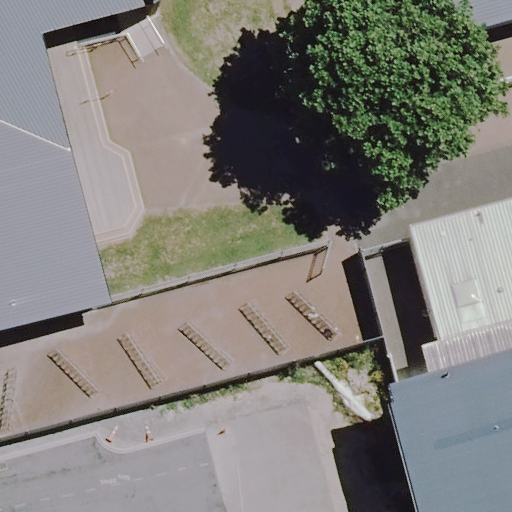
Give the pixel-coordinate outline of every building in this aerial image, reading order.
[(121,30),(113,0),(0,0),(0,345),(98,321),(31,52),(121,30)] [(511,0),(356,0),(375,68),(511,29),(511,0)] [(290,231),(119,278),(178,488),(349,440),(290,231)] [(511,511),(511,238),(337,288),(400,511),(511,511)] [(182,511),(149,392),(0,433),(0,511),(182,511)]
